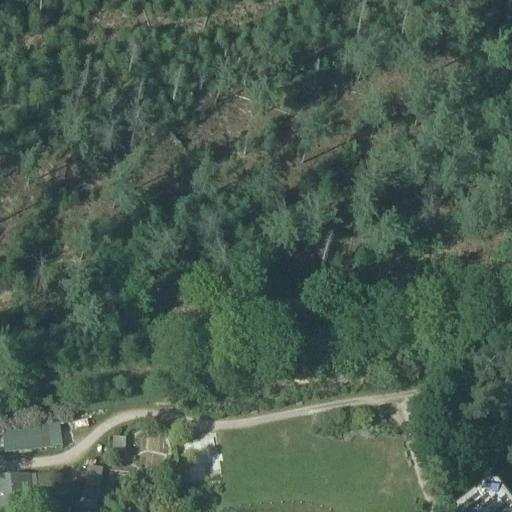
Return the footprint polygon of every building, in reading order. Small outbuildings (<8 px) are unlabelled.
[(4,456),(50,450),(47,426),(1,432),(4,456)] [(124,455),(125,440),(113,440),(113,454),(124,455)] [(101,490),(103,470),(88,469),(86,489),(101,490)] [(37,490),(56,488),(54,475),(35,477),(37,490)] [(0,511),(33,511),(29,478),(0,481),(0,511)] [(511,511),(511,506),(497,488),(495,486),(493,486),(491,485),(489,486),(487,487),(454,511),(453,511),(511,511)] [(85,491),(83,511),(90,511),(97,511),(100,492),(85,491)]
